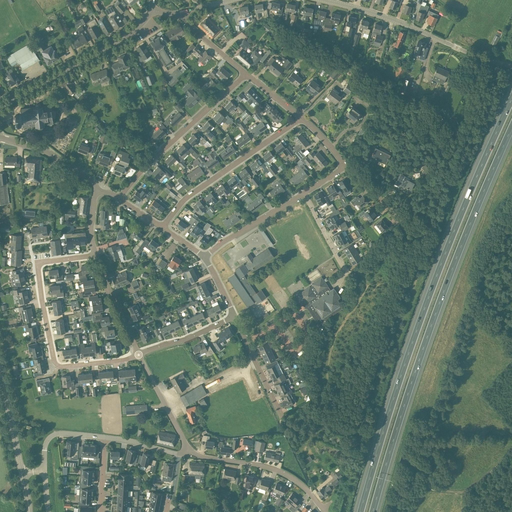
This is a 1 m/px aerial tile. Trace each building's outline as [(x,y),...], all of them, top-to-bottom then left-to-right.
[(98,2),(96,0),(93,2),(95,4),(94,4),(98,11),(102,9),(98,2)] [(120,2),(118,0),(113,4),(115,6),(115,7),(121,14),(126,9),(124,7),(120,2)] [(391,0),(389,7),(395,9),(398,3),(400,4),(401,0),(391,0)] [(411,2),(408,1),(407,5),(405,4),(403,12),(409,14),(411,6),(410,6),(411,2)] [(280,4),(272,2),(272,3),(269,2),(267,8),(271,8),(270,9),(277,10),(276,13),(281,14),(283,6),(280,6),(280,4)] [(295,5),(287,3),(285,13),(289,14),(290,11),(294,12),(295,5)] [(263,7),(263,4),(254,5),(257,18),(260,18),(259,11),(263,11),(264,18),(268,17),(266,6),(263,7)] [(424,6),(421,4),(418,11),(415,19),(421,21),(424,14),(426,14),(429,6),(425,5),(424,6)] [(116,13),(111,6),(105,10),(109,17),(108,18),(115,30),(124,24),(118,12),(116,13)] [(249,12),(248,6),(240,7),(241,14),(242,17),(245,17),(245,13),(249,12)] [(313,8),(305,7),(305,10),(303,10),(303,13),(304,13),(303,19),(307,20),(308,15),(312,15),(313,8)] [(321,30),(323,23),(324,19),(326,12),(320,10),(318,17),(319,18),(319,20),(315,19),(313,24),(319,26),(318,29),(321,30)] [(434,13),(429,11),(427,14),(430,15),(428,19),(429,19),(428,23),(433,25),(435,21),(436,21),(437,20),(437,19),(437,18),(433,16),(434,13)] [(337,12),(337,14),(332,13),(331,18),(330,18),(329,22),(334,23),(334,24),(338,25),(340,14),(340,13),(337,12)] [(298,15),(293,14),(289,26),(294,27),(298,15)] [(88,22),(85,16),(80,19),(83,24),(88,22)] [(356,18),(349,16),(347,25),(350,26),(348,36),(353,37),(355,28),(356,24),(355,24),(356,18)] [(113,31),(104,17),(97,21),(106,35),(113,31)] [(218,27),(208,17),(198,26),(212,38),(221,30),(218,26),(218,27)] [(98,24),(94,19),(88,23),(91,27),(88,29),(93,38),(100,35),(95,26),(98,24)] [(246,26),(246,20),(241,21),(238,21),(239,25),(236,26),(237,31),(237,32),(238,33),(241,31),(241,30),(242,29),(242,28),(245,28),(245,26),(246,26)] [(369,22),(362,20),(360,26),(363,27),(362,32),(368,34),(370,29),(367,28),(369,22)] [(185,33),(180,24),(167,32),(173,41),(177,38),(177,39),(180,37),(185,33)] [(382,26),(375,24),(372,33),(376,35),(373,44),(377,46),(378,42),(381,43),(383,36),(380,35),(381,32),(380,32),(382,26)] [(311,30),(303,28),(301,33),(310,36),(311,30)] [(406,34),(399,31),(395,42),(394,45),(400,48),(401,44),(402,44),(406,34)] [(88,42),(84,35),(72,41),(76,48),(88,42)] [(166,40),(163,35),(159,37),(159,36),(150,41),(165,66),(174,61),(179,58),(174,49),(173,50),(170,46),(166,40)] [(500,37),(495,35),(491,43),(496,46),(500,37)] [(46,48),(41,40),(36,43),(48,64),(59,57),(55,49),(54,50),(51,45),(46,48)] [(250,45),(244,40),(240,45),(246,50),(250,45)] [(426,43),(418,41),(415,53),(420,54),(419,58),(424,60),(428,48),(426,47),(426,48),(424,47),(426,43)] [(297,46),(293,42),(289,46),(293,50),(297,46)] [(40,60),(30,43),(7,57),(12,66),(18,63),(22,70),(40,60)] [(151,55),(143,43),(136,48),(138,50),(135,52),(141,61),(151,55)] [(189,53),(191,51),(195,47),(192,44),(186,50),(189,53)] [(196,45),(195,47),(191,51),(199,58),(198,58),(204,64),(211,57),(205,51),(203,53),(197,48),(198,47),(196,45)] [(247,59),(250,56),(242,49),(235,57),(244,65),(248,60),(247,59)] [(251,55),(250,56),(247,59),(248,60),(244,65),(248,68),(252,62),(254,64),(261,56),(254,50),(251,54),(251,55)] [(273,53),(269,50),(260,60),(264,64),(273,53)] [(119,61),(111,64),(115,73),(114,73),(114,74),(113,74),(114,77),(115,76),(116,78),(121,75),(120,71),(130,67),(124,55),(117,58),(119,61)] [(275,59),(272,57),(267,64),(272,69),(272,70),(278,75),(284,67),(287,69),(287,68),(289,68),(293,63),(287,58),(286,59),(284,57),(281,61),(277,57),(275,59)] [(406,66),(399,63),(393,78),(400,81),(406,66)] [(135,69),(134,67),(130,69),(134,79),(138,77),(136,74),(139,73),(137,68),(135,69)] [(230,74),(222,67),(217,72),(225,80),(230,74)] [(438,67),(434,75),(433,78),(443,83),(445,80),(448,72),(438,67)] [(342,72),(337,68),(334,71),(330,75),(334,79),(342,72)] [(13,71),(11,69),(7,71),(8,74),(7,75),(11,80),(9,81),(7,82),(10,86),(12,85),(16,83),(16,84),(20,81),(20,80),(17,76),(14,71),(13,71)] [(110,79),(106,69),(90,75),(94,85),(110,79)] [(216,72),(213,69),(210,73),(215,77),(216,79),(218,77),(215,73),(216,72)] [(181,71),(170,81),(168,83),(169,85),(183,73),(181,71)] [(302,79),(293,72),(288,78),(297,86),(302,79)] [(215,77),(210,73),(206,76),(209,80),(201,87),(207,93),(217,85),(212,80),(215,77)] [(155,83),(152,74),(145,76),(149,85),(155,83)] [(71,82),(68,78),(59,85),(62,89),(63,88),(68,94),(76,88),(71,82)] [(179,80),(177,78),(169,86),(171,88),(179,80)] [(404,78),(399,92),(408,95),(412,81),(404,78)] [(315,95),(321,87),(312,80),(306,87),(309,90),(308,91),(312,94),(313,93),(315,95)] [(193,87),(189,83),(182,89),(186,93),(187,93),(190,96),(184,102),(188,106),(189,105),(191,107),(198,101),(201,99),(197,95),(196,95),(191,89),(193,87)] [(353,88),(348,84),(343,90),(349,95),(353,88)] [(82,87),(78,92),(74,95),(78,98),(81,95),(86,90),(82,87)] [(256,104),(261,99),(250,88),(245,93),(250,98),(247,100),(251,104),(253,102),(256,104)] [(335,91),(332,89),(326,96),(335,103),(340,97),(335,92),(335,91)] [(238,102),(244,96),(241,93),(236,97),(237,97),(235,99),(238,102)] [(235,105),(230,100),(225,106),(232,113),(235,111),(232,108),(235,105)] [(42,106),(41,106),(41,105),(41,104),(40,104),(40,103),(39,103),(38,103),(37,103),(36,104),(35,105),(35,106),(30,107),(29,107),(26,108),(26,107),(25,107),(25,108),(24,107),(23,106),(23,107),(22,107),(22,108),(21,108),(21,109),(20,109),(20,110),(19,110),(19,111),(19,112),(20,112),(20,113),(21,113),(22,113),(20,113),(19,113),(19,114),(20,115),(17,115),(16,115),(16,116),(15,116),(14,116),(14,117),(14,118),(14,119),(14,120),(15,120),(15,121),(16,121),(16,122),(18,122),(18,121),(20,121),(20,122),(21,122),(23,122),(22,122),(22,123),(21,123),(21,124),(21,125),(21,126),(22,126),(23,126),(23,127),(24,127),(25,128),(26,128),(30,128),(30,126),(31,126),(32,126),(32,127),(33,126),(33,127),(34,127),(34,128),(35,128),(36,128),(37,128),(38,127),(39,127),(39,126),(39,125),(40,126),(41,126),(41,125),(44,125),(45,125),(45,124),(48,124),(49,124),(52,124),(53,124),(54,124),(53,122),(54,122),(54,121),(55,121),(55,120),(54,119),(53,119),(53,118),(54,118),(54,117),(55,117),(55,116),(56,115),(56,114),(56,113),(55,113),(55,112),(54,111),(53,111),(53,110),(52,110),(52,109),(51,109),(51,108),(52,108),(53,108),(53,107),(53,106),(52,106),(51,106),(51,105),(51,104),(50,105),(47,105),(46,105),(43,106),(43,105),(42,106)] [(245,109),(240,104),(236,107),(241,112),(245,109)] [(184,111),(179,106),(177,109),(179,111),(173,116),(172,114),(169,117),(165,120),(169,124),(171,123),(173,126),(183,117),(181,114),(184,111)] [(282,119),(280,117),(282,115),(272,106),(266,112),(275,121),(278,124),(282,119)] [(266,111),(262,107),(258,111),(262,115),(266,111)] [(356,108),(355,110),(351,107),(346,114),(352,118),(350,120),(353,123),(358,118),(360,119),(362,116),(358,112),(359,110),(356,108)] [(227,119),(224,117),(224,116),(218,111),(213,117),(219,122),(221,120),(224,122),(225,122),(228,124),(229,122),(231,124),(233,122),(229,117),(227,119)] [(263,117),(258,111),(254,114),(259,120),(263,117)] [(146,122),(141,114),(135,117),(140,126),(146,122)] [(213,126),(208,121),(202,127),(207,131),(205,133),(211,138),(214,134),(209,129),(213,126)] [(267,128),(262,121),(257,125),(255,123),(252,125),(249,126),(249,127),(248,128),(250,132),(252,131),(255,136),(267,128)] [(167,128),(162,123),(158,126),(159,128),(156,130),(155,129),(154,129),(153,129),(149,133),(149,134),(149,135),(150,136),(156,142),(166,133),(164,131),(167,128)] [(108,132),(104,129),(103,132),(102,132),(99,141),(106,143),(109,134),(107,134),(108,132)] [(203,137),(198,133),(196,136),(194,134),(188,140),(195,146),(199,142),(203,145),(203,144),(208,149),(209,148),(212,146),(204,137),(203,137)] [(251,139),(246,133),(236,140),(240,146),(251,139)] [(309,144),(301,134),(294,139),(298,144),(294,147),(298,152),(302,148),(302,149),(309,144)] [(285,148),(281,142),(275,147),(283,158),(286,155),(282,150),(285,148)] [(92,148),(80,143),(78,150),(87,153),(88,150),(94,152),(96,146),(93,144),(92,148)] [(187,149),(183,144),(177,150),(179,153),(178,154),(179,154),(177,156),(182,161),(184,159),(183,159),(190,152),(187,149)] [(236,151),(231,144),(223,150),(222,149),(221,148),(217,150),(219,153),(220,153),(224,159),(236,151)] [(295,153),(289,146),(288,146),(285,148),(291,157),(294,154),(294,153),(295,153)] [(390,155),(376,148),(372,156),(379,159),(379,160),(386,164),(390,155)] [(119,162),(125,164),(127,165),(130,158),(128,157),(129,154),(120,150),(119,155),(121,156),(119,162)] [(275,158),(270,151),(263,156),(267,161),(267,160),(270,163),(272,161),(272,160),(275,158)] [(316,154),(313,151),(308,156),(310,159),(312,157),(321,168),(327,163),(318,152),(316,154)] [(215,156),(212,152),(208,155),(210,159),(205,163),(209,169),(219,162),(215,156)] [(103,153),(103,154),(99,153),(96,160),(99,161),(99,162),(100,163),(100,164),(107,166),(107,165),(108,163),(111,164),(113,157),(103,153)] [(176,159),(171,154),(165,160),(170,165),(174,162),(176,164),(178,162),(176,159)] [(305,155),(300,159),(303,163),(305,164),(306,163),(307,165),(311,161),(308,157),(307,157),(305,155)] [(17,157),(5,157),(5,164),(15,165),(15,167),(20,167),(20,160),(17,160),(17,157)] [(42,159),(26,157),(25,165),(28,165),(27,181),(40,182),(42,159)] [(200,162),(197,158),(191,162),(194,166),(200,162)] [(303,163),(300,159),(296,162),(298,165),(296,167),(299,171),(294,174),(295,175),(290,179),(294,184),(296,183),(297,184),(308,175),(305,172),(308,170),(303,164),(303,163)] [(124,167),(125,164),(119,162),(114,160),(111,166),(112,166),(112,165),(112,164),(115,165),(113,172),(121,175),(124,167)] [(262,167),(256,160),(250,165),(253,169),(251,171),(255,175),(258,172),(257,171),(262,167)] [(270,171),(270,172),(273,175),(278,172),(272,165),(268,168),(267,168),(270,171)] [(424,170),(422,173),(425,176),(431,170),(426,165),(423,168),(424,170)] [(164,167),(162,169),(158,166),(153,172),(159,178),(164,173),(171,179),(174,176),(164,167)] [(204,173),(200,166),(187,175),(192,181),(204,173)] [(241,180),(244,185),(247,183),(245,181),(251,176),(249,173),(245,168),(239,173),(244,179),(241,181),(241,180)] [(0,204),(9,203),(5,172),(0,172),(0,204)] [(405,176),(400,173),(395,184),(400,186),(401,184),(405,186),(405,187),(407,188),(408,189),(408,188),(411,190),(414,183),(404,178),(405,176)] [(261,183),(255,175),(250,179),(256,187),(261,183)] [(240,188),(244,185),(241,180),(238,182),(234,176),(228,181),(233,188),(236,185),(237,186),(238,185),(240,188)] [(188,185),(182,177),(178,180),(180,183),(175,187),(179,193),(188,185)] [(286,186),(280,178),(274,183),(277,186),(270,192),(266,195),(270,199),(273,196),(275,198),(285,190),(283,188),(286,186)] [(347,181),(348,181),(346,178),(339,182),(344,191),(343,192),(345,196),(351,192),(349,189),(350,189),(350,188),(351,188),(351,187),(351,186),(350,184),(349,184),(347,181)] [(167,187),(169,189),(173,186),(169,181),(164,185),(167,187)] [(224,187),(222,184),(216,189),(220,194),(224,192),(226,194),(231,190),(227,185),(224,187)] [(336,189),(333,185),(327,188),(330,194),(327,196),(330,200),(333,198),(332,197),(338,193),(340,197),(343,195),(339,188),(336,189)] [(176,195),(169,189),(167,187),(165,190),(168,192),(167,193),(173,198),(176,195)] [(146,192),(142,190),(140,193),(137,191),(133,195),(133,196),(133,197),(135,198),(136,198),(140,201),(144,196),(148,199),(152,194),(147,190),(146,192)] [(324,197),(321,192),(314,196),(320,205),(325,202),(328,206),(332,203),(327,195),(324,197)] [(214,197),(211,193),(205,197),(209,202),(211,201),(213,204),(219,199),(217,195),(214,197)] [(241,201),(244,200),(245,202),(251,199),(247,193),(239,197),(241,201)] [(265,199),(261,194),(258,196),(259,197),(248,206),(253,212),(264,203),(262,201),(265,199)] [(90,198),(79,196),(77,215),(88,216),(88,209),(87,209),(87,206),(89,206),(90,198)] [(368,202),(363,196),(358,199),(356,197),(351,201),(354,206),(357,204),(360,208),(368,202)] [(155,210),(160,203),(154,199),(149,206),(155,210)] [(203,205),(200,200),(193,205),(195,208),(192,211),(194,213),(197,210),(199,213),(205,209),(207,211),(210,209),(206,204),(203,205)] [(165,207),(160,203),(155,210),(160,214),(165,207)] [(374,211),(371,208),(365,213),(367,216),(366,216),(370,221),(377,216),(374,212),(374,211)] [(112,215),(111,221),(119,221),(119,216),(116,215),(116,214),(112,214),(113,209),(105,209),(105,210),(101,210),(100,224),(103,224),(103,228),(109,229),(109,224),(108,224),(108,215),(112,215)] [(239,218),(242,215),(237,209),(234,212),(235,213),(227,220),(226,219),(223,221),(228,228),(240,219),(239,218)] [(325,219),(328,224),(336,220),(334,216),(340,213),(338,209),(336,210),(332,212),(329,214),(330,216),(325,219)] [(75,212),(66,211),(65,220),(68,220),(68,217),(74,217),(74,216),(75,216),(75,212)] [(192,224),(195,219),(197,216),(194,214),(192,217),(192,216),(188,221),(183,217),(180,220),(180,219),(176,224),(183,230),(187,225),(187,224),(189,222),(192,224)] [(120,218),(119,223),(124,233),(129,231),(127,224),(125,225),(124,225),(125,218),(120,218)] [(198,221),(195,219),(192,224),(188,229),(191,231),(190,232),(190,233),(189,233),(192,235),(193,234),(195,237),(197,234),(200,235),(204,230),(196,224),(198,221)] [(388,227),(382,219),(376,224),(382,232),(388,227)] [(339,225),(336,220),(328,224),(331,229),(339,225)] [(46,226),(39,227),(40,237),(48,236),(46,226)] [(33,238),(40,237),(39,227),(31,228),(33,238)] [(142,234),(136,229),(132,234),(130,237),(132,239),(135,236),(138,239),(142,234)] [(206,231),(204,230),(200,235),(202,237),(200,240),(205,244),(211,236),(205,231),(206,231)] [(334,235),(336,240),(344,236),(342,231),(334,235)] [(87,244),(85,232),(73,233),(72,233),(66,233),(67,246),(73,245),(79,244),(79,245),(87,244)] [(11,242),(21,243),(21,235),(11,235),(11,242)] [(336,240),(337,241),(336,242),(337,245),(339,245),(342,244),(344,247),(351,242),(350,240),(347,235),(344,236),(336,240)] [(158,244),(152,239),(150,242),(149,241),(145,246),(150,250),(147,254),(150,257),(154,252),(152,251),(154,248),(155,249),(158,244)] [(51,248),(60,247),(59,240),(50,241),(51,248)] [(343,249),(346,255),(355,249),(352,244),(343,249)] [(116,247),(116,245),(108,248),(110,255),(112,255),(113,260),(119,258),(120,259),(124,258),(120,245),(116,247)] [(60,247),(51,248),(52,255),(61,254),(60,247)] [(274,257),(268,248),(253,258),(250,253),(245,256),(248,262),(246,263),(247,263),(244,265),(244,264),(235,270),(236,272),(234,274),(228,278),(248,307),(256,301),(258,303),(266,297),(261,290),(256,293),(244,275),(249,271),(248,270),(250,269),(252,271),(274,257)] [(358,254),(355,249),(346,255),(349,260),(358,254)] [(358,254),(349,260),(353,265),(362,259),(358,254)] [(181,260),(174,255),(168,265),(175,269),(181,260)] [(21,258),(11,257),(11,265),(21,265),(21,258)] [(167,263),(161,259),(158,265),(164,268),(167,263)] [(90,271),(89,264),(81,266),(82,272),(78,272),(79,278),(86,277),(85,272),(90,271)] [(188,276),(195,273),(193,267),(186,271),(188,276)] [(59,275),(58,269),(49,270),(50,278),(56,277),(56,281),(63,280),(62,275),(59,275)] [(20,273),(19,270),(12,271),(14,278),(12,278),(13,286),(26,283),(23,272),(20,273)] [(130,283),(125,271),(114,276),(109,278),(114,289),(130,283)] [(198,279),(198,278),(199,278),(198,275),(197,276),(195,273),(188,276),(186,277),(187,280),(190,279),(191,282),(198,279)] [(84,287),(94,286),(93,279),(87,280),(87,277),(80,278),(81,284),(82,284),(82,282),(83,281),(84,287)] [(327,286),(321,277),(312,283),(314,285),(310,288),(309,288),(300,294),(306,302),(304,303),(318,324),(342,308),(339,305),(340,304),(336,299),(339,297),(333,289),(330,291),(327,286)] [(137,282),(136,280),(131,282),(134,289),(142,286),(140,281),(137,282)] [(197,285),(200,291),(207,288),(204,282),(197,285)] [(189,286),(183,289),(185,291),(197,286),(196,283),(189,286)] [(60,290),(59,285),(50,286),(51,293),(57,293),(57,296),(63,296),(63,290),(60,290)] [(95,292),(94,286),(84,287),(85,293),(83,293),(83,291),(82,291),(83,297),(89,296),(90,296),(89,293),(95,292)] [(21,291),(20,288),(14,290),(15,294),(18,294),(20,304),(29,302),(27,290),(21,291)] [(207,288),(200,291),(197,292),(199,295),(201,294),(203,297),(210,294),(207,288)] [(93,306),(102,304),(101,297),(98,298),(97,295),(90,296),(89,296),(89,299),(92,299),(93,306)] [(131,314),(139,310),(142,309),(138,302),(144,299),(143,295),(134,300),(136,304),(128,307),(129,310),(128,311),(129,313),(131,313),(131,314)] [(190,302),(192,305),(194,304),(199,302),(197,299),(193,301),(193,300),(192,300),(190,296),(188,298),(190,302)] [(92,315),(101,314),(100,311),(103,311),(102,304),(93,306),(94,312),(91,312),(92,315)] [(219,304),(213,307),(216,314),(222,311),(219,304)] [(26,308),(25,306),(17,307),(18,312),(22,311),(24,321),(33,319),(31,307),(26,308)] [(216,314),(213,307),(207,310),(210,316),(216,314)] [(142,316),(139,310),(131,314),(130,315),(131,317),(132,317),(134,320),(142,316)] [(196,314),(200,322),(206,319),(202,312),(196,314)] [(102,314),(101,314),(92,315),(93,322),(101,321),(101,325),(110,323),(109,316),(102,317),(102,314)] [(200,322),(196,314),(191,317),(194,324),(200,322)] [(194,324),(191,317),(190,317),(190,315),(187,316),(182,319),(184,325),(187,324),(188,327),(194,324)] [(178,320),(172,323),(175,330),(181,327),(178,320)] [(32,327),(31,323),(24,324),(26,332),(29,331),(30,337),(39,336),(36,326),(32,327)] [(175,330),(172,323),(166,326),(170,332),(175,330)] [(68,325),(56,327),(57,333),(65,332),(65,329),(68,328),(68,325)] [(147,332),(151,331),(148,325),(145,326),(138,329),(141,335),(148,332),(147,332)] [(108,330),(108,326),(101,327),(102,334),(105,333),(106,338),(115,336),(114,329),(108,330)] [(164,335),(170,332),(166,326),(161,328),(164,335)] [(233,334),(228,327),(218,334),(221,338),(218,340),(218,339),(213,342),(219,351),(223,348),(220,343),(222,341),(233,334)] [(149,336),(148,332),(141,335),(144,342),(150,339),(154,337),(152,334),(149,336)] [(114,344),(114,340),(106,341),(107,348),(111,347),(112,351),(121,349),(120,343),(114,344)] [(92,345),(88,346),(89,355),(97,354),(95,341),(91,342),(92,345)] [(34,359),(38,358),(37,355),(42,354),(41,345),(38,346),(37,343),(28,345),(29,351),(33,350),(34,356),(33,356),(33,359),(34,359)] [(78,343),(75,343),(76,348),(70,349),(71,357),(78,356),(77,353),(80,352),(78,343)] [(89,355),(88,346),(85,346),(84,343),(81,343),(82,356),(89,355)] [(206,347),(204,343),(193,347),(197,355),(205,351),(207,355),(214,352),(210,345),(206,347)] [(261,353),(270,348),(268,343),(258,347),(261,353)] [(270,348),(261,353),(263,358),(273,354),(270,348)] [(273,354),(263,358),(266,364),(276,359),(273,354)] [(41,357),(38,358),(34,359),(35,363),(36,362),(38,373),(46,371),(44,361),(41,361),(41,357)] [(266,368),(269,374),(277,370),(281,368),(277,360),(270,363),(271,366),(266,368)] [(278,379),(285,376),(281,368),(277,370),(269,374),(271,379),(276,377),(278,379)] [(135,369),(127,370),(128,380),(132,379),(133,382),(136,382),(135,369)] [(123,380),(128,380),(127,370),(119,370),(120,380),(117,380),(117,383),(118,393),(122,393),(121,387),(124,387),(123,380)] [(106,372),(106,380),(110,379),(111,383),(117,383),(117,380),(117,377),(114,377),(113,371),(106,372)] [(106,380),(106,372),(98,372),(99,379),(96,379),(96,385),(103,384),(102,380),(106,380)] [(85,374),(86,382),(90,381),(90,385),(93,384),(92,381),(93,381),(92,373),(85,374)] [(185,377),(183,373),(171,379),(178,392),(186,388),(181,379),(185,377)] [(71,380),(70,375),(62,376),(63,386),(70,385),(70,388),(75,387),(74,380),(71,380)] [(285,376),(278,379),(279,382),(274,385),(277,390),(288,384),(286,379),(285,376)] [(44,383),(43,379),(36,381),(38,387),(41,387),(43,395),(50,393),(49,387),(48,382),(44,383)] [(186,405),(187,408),(196,406),(197,405),(195,400),(207,394),(201,384),(180,396),(186,405)] [(210,393),(225,387),(223,384),(208,390),(210,393)] [(288,384),(277,390),(279,395),(284,393),(286,396),(290,393),(292,393),(291,389),(290,389),(288,384)] [(293,399),(290,393),(286,396),(284,397),(286,400),(282,402),(285,408),(293,404),(295,403),(295,401),(295,400),(293,399)] [(207,404),(203,398),(199,400),(202,407),(207,404)] [(148,412),(147,404),(126,406),(127,414),(148,412)] [(196,406),(187,408),(186,408),(191,423),(196,421),(193,413),(194,412),(194,411),(197,410),(196,406)] [(176,434),(160,431),(157,444),(173,447),(176,434)] [(210,436),(203,435),(202,440),(206,441),(205,447),(213,448),(216,448),(217,443),(214,442),(209,441),(210,436)] [(253,440),(243,438),(242,444),(252,446),(253,440)] [(74,442),(67,441),(67,446),(66,447),(66,449),(67,450),(66,454),(71,454),(71,459),(77,459),(78,447),(74,447),(74,442)] [(222,441),(219,441),(219,442),(218,447),(221,447),(220,453),(230,454),(231,448),(224,447),(224,444),(222,444),(222,441)] [(79,456),(88,457),(90,444),(83,443),(83,449),(80,449),(79,456)] [(90,444),(88,457),(98,458),(99,451),(95,450),(96,445),(90,444)] [(135,451),(129,449),(126,460),(128,460),(127,462),(135,464),(137,457),(134,457),(135,451)] [(120,451),(111,451),(110,458),(111,458),(110,462),(114,462),(114,458),(119,458),(120,451)] [(280,455),(266,452),(264,459),(278,462),(280,455)] [(150,454),(144,453),(142,459),(139,458),(137,465),(146,467),(146,465),(147,465),(150,454)] [(174,464),(164,462),(163,475),(162,480),(171,482),(172,476),(174,464)] [(204,463),(190,462),(189,475),(203,476),(204,463)] [(82,476),(93,476),(94,470),(88,470),(88,467),(81,466),(81,476),(82,476)] [(236,471),(226,469),(224,478),(236,480),(236,482),(240,483),(240,477),(238,477),(235,477),(236,471)] [(256,477),(247,475),(246,483),(247,483),(246,487),(253,489),(254,484),(255,485),(256,477)] [(82,482),(80,482),(80,485),(87,486),(87,482),(93,483),(93,476),(82,476),(82,482)] [(262,479),(262,480),(259,479),(256,489),(258,490),(259,487),(267,490),(270,481),(262,479)] [(335,487),(332,483),(324,489),(322,487),(316,492),(319,495),(322,499),(328,494),(327,493),(332,489),(335,487)] [(286,487),(277,484),(274,491),(277,492),(276,494),(276,496),(279,497),(275,503),(279,506),(283,500),(280,498),(282,495),(283,495),(286,487)] [(80,485),(79,495),(92,495),(93,489),(87,489),(87,486),(80,485)] [(227,493),(220,491),(219,498),(226,499),(227,493)] [(300,500),(292,494),(285,502),(286,500),(291,505),(288,508),(292,511),(294,511),(301,505),(300,504),(298,508),(295,506),(300,500)] [(92,495),(79,495),(79,504),(86,505),(86,501),(92,502),(92,495)]
